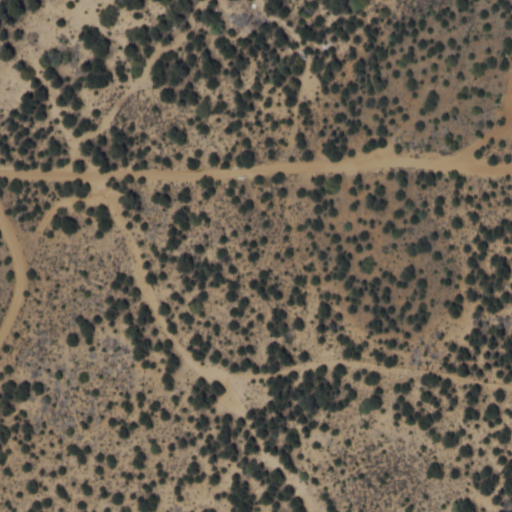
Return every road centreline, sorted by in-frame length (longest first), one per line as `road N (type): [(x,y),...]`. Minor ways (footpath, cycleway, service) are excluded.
road 1 (residential): [(275,339),(58,63),(22,0)]
road 2 (residential): [(275,339),(511,351)]
road 3 (residential): [(356,511),(354,497),(285,407),(275,339)]
